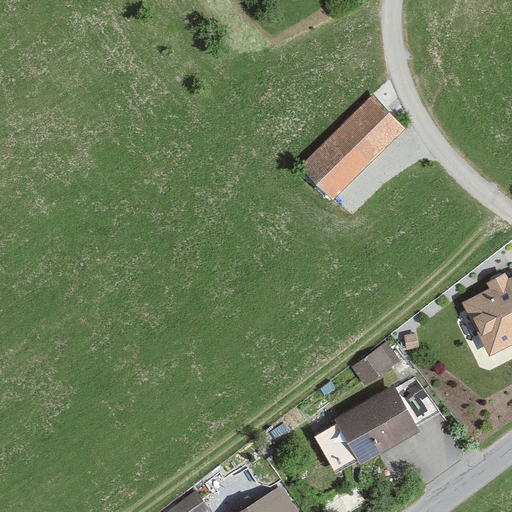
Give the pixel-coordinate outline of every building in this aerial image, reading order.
[(382,97),(311,167),(344,199),(414,129),(382,97)] [(511,270),(462,298),(492,353),(511,341),(511,270)] [(385,337),(351,362),(366,381),(399,356),(385,337)] [(394,379),(336,413),(362,458),(420,424),(394,379)] [(294,511),(276,482),(227,511),(294,511)] [(161,511),(202,511),(211,506),(198,485),(160,509),(161,511)]
